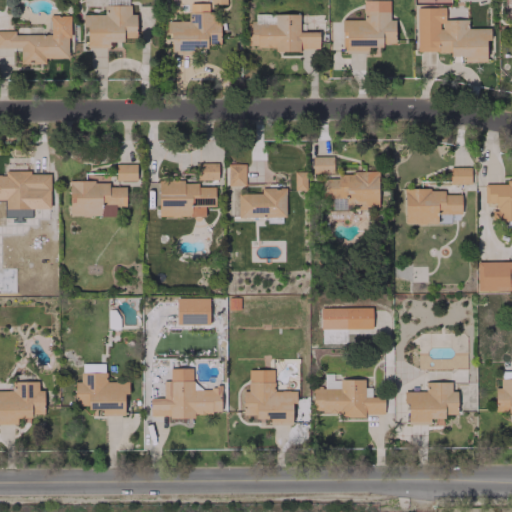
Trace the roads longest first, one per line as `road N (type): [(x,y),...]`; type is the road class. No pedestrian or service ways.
road 1 (residential): [(511,119),(441,119),(382,106),(0,106)]
road 2 (secondary): [(511,480),(0,481)]
